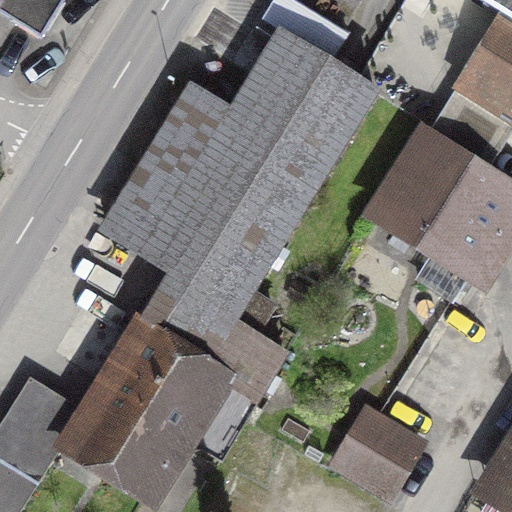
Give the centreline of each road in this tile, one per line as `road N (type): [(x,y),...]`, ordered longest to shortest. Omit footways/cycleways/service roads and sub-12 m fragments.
road 1 (secondary): [(167,0),(70,156)]
road 2 (secondary): [(70,156),(0,271)]
